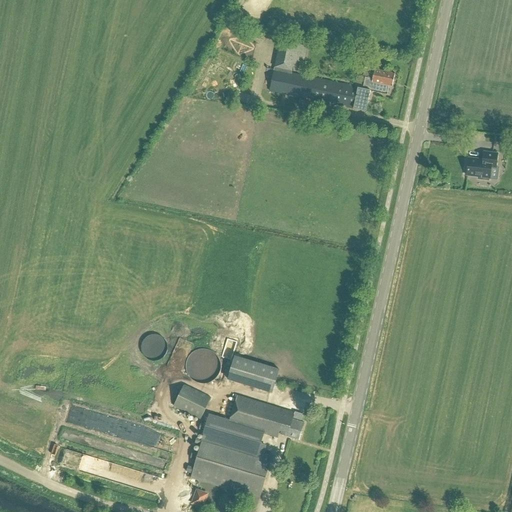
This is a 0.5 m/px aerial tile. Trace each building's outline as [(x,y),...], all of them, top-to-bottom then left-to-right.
[(354,109),(359,87),(292,73),(294,67),(303,69),(308,47),(300,45),(281,39),(270,91),(354,109)] [(375,69),(373,79),(366,77),(363,88),(359,87),(354,109),(366,111),(371,91),(388,95),(389,86),(393,87),(396,74),(375,69)] [(240,89),(236,96),(244,100),(247,93),(240,89)] [(497,169),(499,153),(485,152),(484,160),(469,158),(466,177),(478,178),(478,180),(490,181),(490,179),(491,179),(492,168),(497,169)] [(180,348),(193,352),(196,341),(183,337),(180,348)] [(193,371),(209,355),(203,349),(186,364),(193,371)] [(273,393),(280,370),(236,356),(228,379),(273,393)] [(201,420),(212,398),(185,385),(174,406),(201,420)] [(238,396),(229,423),(246,428),(264,433),(278,437),(279,433),(299,440),(304,423),(293,420),(295,413),(238,396)] [(204,435),(191,479),(261,500),(274,455),(259,451),(264,433),(246,428),(229,423),(209,417),(204,435)] [(267,444),(261,443),(259,451),(265,453),(267,444)] [(149,479),(149,470),(138,469),(138,478),(149,479)] [(204,509),(209,494),(197,490),(192,504),(204,509)]
